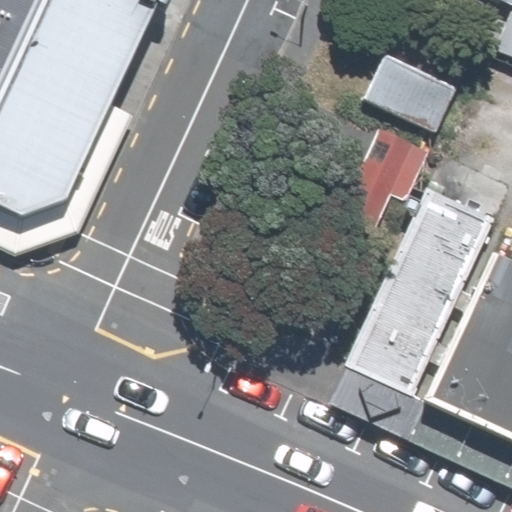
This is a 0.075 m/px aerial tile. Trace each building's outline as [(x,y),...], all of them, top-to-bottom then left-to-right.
[(0,0),(0,104),(47,0),(0,0)] [(47,0),(0,104),(0,212),(22,223),(69,204),(163,0),(47,0)] [(473,0),(493,10),(498,0),(473,0)] [(511,0),(498,0),(493,10),(476,42),(511,61),(511,0)] [(445,87),(365,48),(340,100),(420,138),(445,87)] [(388,231),(411,179),(423,153),(371,130),(362,150),(334,137),(308,195),(388,231)] [(475,208),(411,179),(388,231),(324,372),(389,401),(456,251),(475,208)] [(511,264),(509,271),(493,264),(426,413),(511,451),(511,264)]
